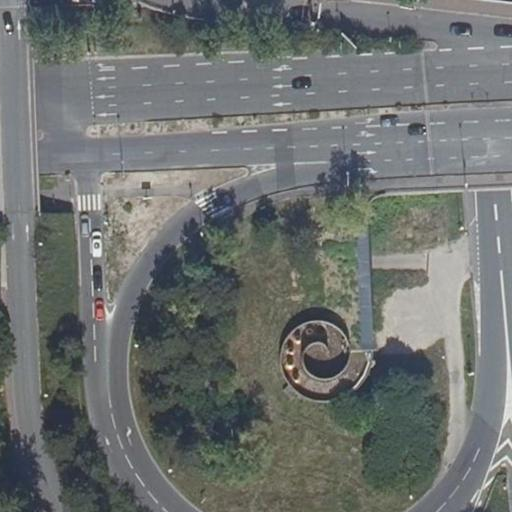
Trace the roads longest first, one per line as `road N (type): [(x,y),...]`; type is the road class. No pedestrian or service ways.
road 1 (tertiary): [(511,73),(57,92)]
road 2 (trunk): [(103,374),(127,300),(156,250),(210,203),(423,141)]
road 3 (tertiary): [(82,155),(423,141)]
road 4 (trunk): [(501,198),(492,370),(470,449),(439,511)]
road 5 (trunk): [(20,214),(27,412),(58,511)]
road 6 (trunk): [(103,374),(82,155)]
road 7 (trunk): [(482,0),(501,198)]
road 8 (trunk): [(164,511),(113,441),(103,374)]
